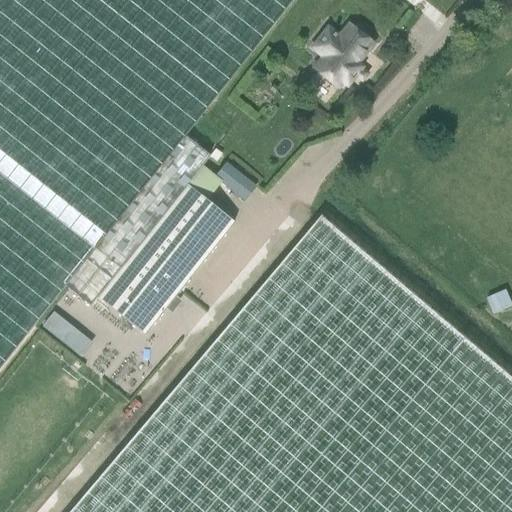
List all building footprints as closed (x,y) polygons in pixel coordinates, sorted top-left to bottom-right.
[(185,136),(293,0),(0,0),(0,368),(65,287),(90,307),(97,298),(144,335),(166,309),(183,286),(234,223),(187,185),(202,166),(210,156),(185,136)] [(315,68),(338,87),(342,82),(347,86),(361,68),(356,64),(371,46),(348,27),(339,38),(328,29),(312,49),(323,58),(315,68)] [(399,86),(409,68),(394,59),(375,93),(385,99),(394,83),(399,86)] [(216,175),(223,181),(246,199),(256,186),(226,162),(218,172),(216,175)] [(511,511),(511,374),(287,193),(28,511),(511,511)] [(493,314),(511,306),(511,297),(509,290),(487,298),(493,314)] [(83,356),(94,342),(55,311),(43,326),(83,356)]
